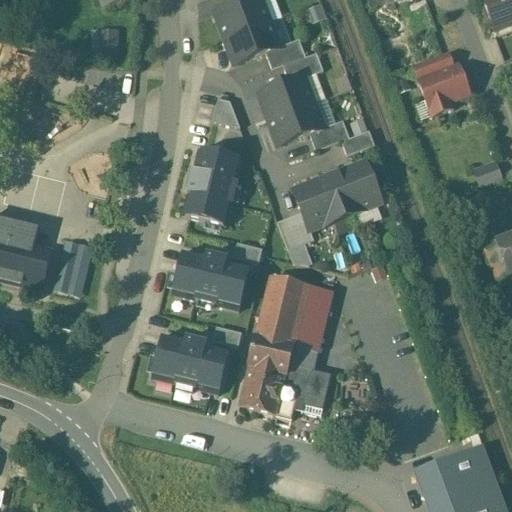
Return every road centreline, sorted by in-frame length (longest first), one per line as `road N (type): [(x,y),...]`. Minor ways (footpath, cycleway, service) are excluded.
road 1 (residential): [(99,403),(165,148),(172,75),(165,0)]
road 2 (residential): [(99,403),(345,479),(382,493),(395,511)]
road 3 (residential): [(511,153),(455,0)]
